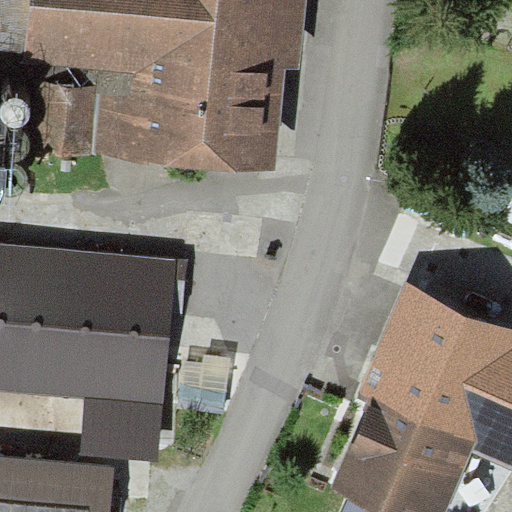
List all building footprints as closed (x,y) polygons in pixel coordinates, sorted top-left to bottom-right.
[(0,0),(0,46),(27,50),(31,0),(0,0)] [(276,174),(285,62),(301,63),(305,0),(31,0),(27,50),(26,66),(99,72),(98,88),(94,157),(276,174)] [(94,157),(98,88),(32,85),(29,153),(94,157)] [(0,381),(89,389),(84,442),(163,448),(179,252),(0,247),(0,381)] [(511,459),(511,327),(405,283),(360,389),(327,470),(429,511),(443,511),(472,443),(511,459)] [(0,511),(105,511),(109,458),(0,450),(0,511)]
